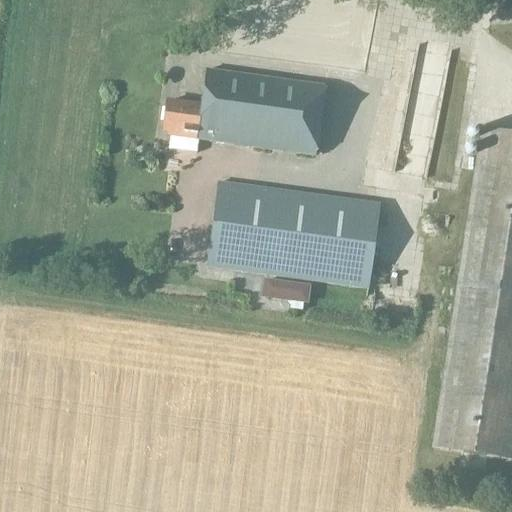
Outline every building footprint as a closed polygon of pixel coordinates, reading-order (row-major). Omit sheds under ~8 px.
[(165,103),(161,134),(167,135),(167,138),(316,157),(325,86),(206,70),(200,106),(165,103)] [(481,131),(433,449),(511,461),(511,135),(481,130),(481,131)] [(437,198),(449,200),(453,179),(441,177),(437,198)] [(205,268),(369,290),(381,205),(217,183),(205,268)] [(264,282),(261,301),(308,307),(310,288),(264,282)]
